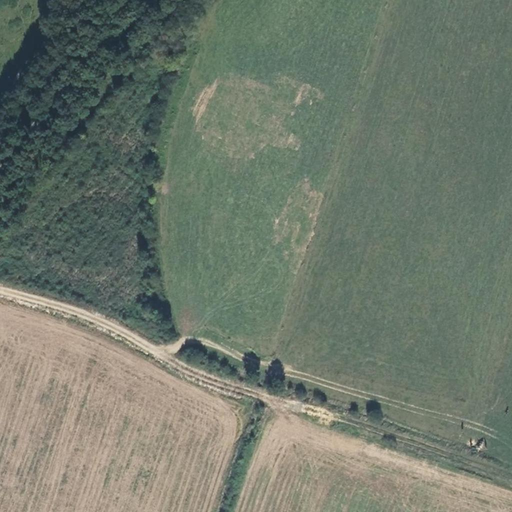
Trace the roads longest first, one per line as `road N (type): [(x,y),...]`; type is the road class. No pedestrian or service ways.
road 1 (unclassified): [(0,170),(128,0)]
road 2 (track): [(162,356),(124,324),(0,286)]
